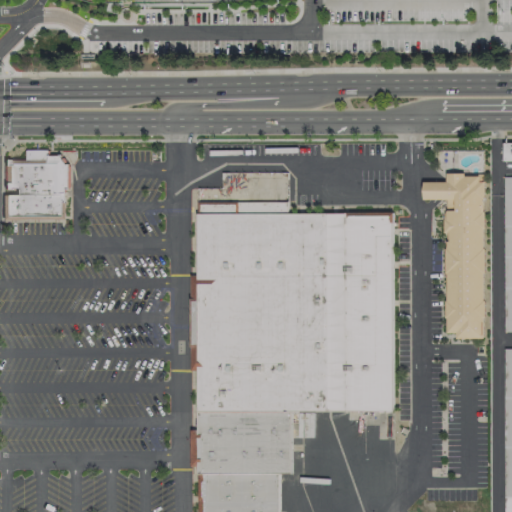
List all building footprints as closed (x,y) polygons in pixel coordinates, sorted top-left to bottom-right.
[(503,161),(511,161),(511,142),(503,142),(503,161)] [(46,150),(47,156),(59,156),(64,164),(67,164),(67,188),(64,188),(64,202),(61,202),(62,215),(5,216),(5,195),(16,194),(16,187),(10,187),(10,188),(4,189),(4,182),(7,183),(8,165),(4,165),(3,159),(10,158),(26,159),(26,150),(46,150)] [(484,180),(482,340),(455,339),(455,332),(446,333),(444,210),(456,211),(454,198),(424,198),(423,182),(446,182),(446,173),(462,172),(463,177),(477,176),(478,180),(484,180)] [(505,332),(511,331),(511,177),(503,177),(505,332)] [(388,215),(392,410),(290,411),(197,411),(196,213),(197,203),(287,202),(285,213),(388,215)] [(290,411),(290,473),(278,473),(204,473),(197,473),(197,411),(290,411)] [(278,473),(278,511),(204,511),(204,473),(278,473)]
